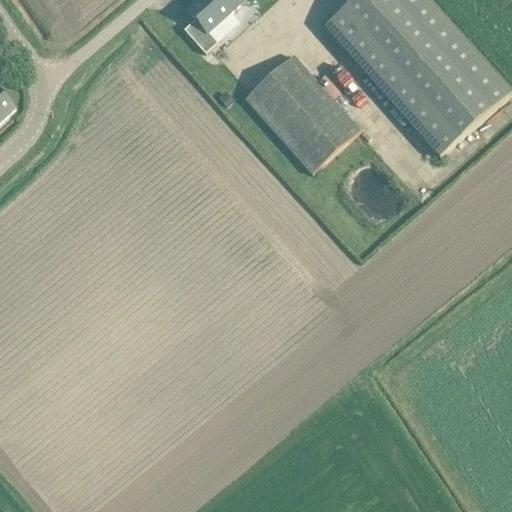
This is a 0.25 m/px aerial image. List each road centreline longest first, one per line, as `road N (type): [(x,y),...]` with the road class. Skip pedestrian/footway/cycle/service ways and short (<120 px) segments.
road 1 (unclassified): [(0,165),(40,129),(47,95),(0,14)]
road 2 (unknown): [(47,95),(147,0)]
